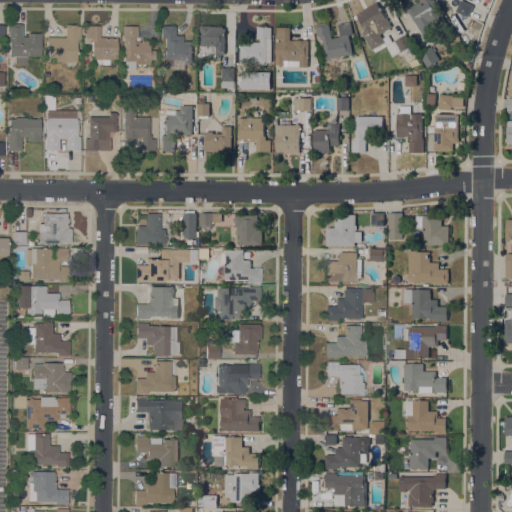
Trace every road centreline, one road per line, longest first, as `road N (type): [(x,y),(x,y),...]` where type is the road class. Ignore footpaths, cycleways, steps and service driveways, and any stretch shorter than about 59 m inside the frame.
road 1 (tertiary): [(511,178),(379,192),(0,189)]
road 2 (residential): [(479,511),(487,93),(511,15)]
road 3 (residential): [(102,511),(104,190)]
road 4 (residential): [(289,511),(293,192)]
